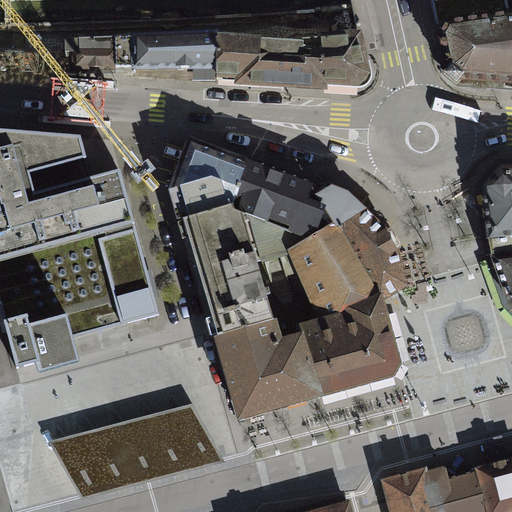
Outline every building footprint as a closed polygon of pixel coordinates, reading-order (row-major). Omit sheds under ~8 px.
[(484,3),(483,0),(445,0),(429,3),(430,11),(432,20),(485,12),(484,3)] [(511,9),(485,12),(432,20),(444,70),(456,82),(509,88),(511,57),(511,9)] [(363,72),(354,29),(276,38),(211,37),(213,67),(214,81),(352,82),(363,72)] [(213,67),(211,37),(123,40),(124,69),(213,67)] [(124,69),(123,40),(59,40),(59,49),(69,50),(69,70),(124,69)] [(0,314),(14,370),(163,328),(120,171),(35,194),(30,175),(84,158),(80,136),(0,131),(0,314)] [(166,194),(173,224),(232,205),(223,197),(236,164),(184,146),(166,194)] [(223,197),(232,205),(279,229),(296,237),(316,212),(302,187),(236,164),(223,197)] [(511,242),(511,169),(484,184),(498,243),(511,242)] [(498,243),(484,184),(456,199),(457,265),(500,257),(498,243)] [(316,212),(296,237),(324,226),(378,304),(400,293),(389,244),(358,209),(324,185),(302,187),(316,212)] [(201,310),(211,342),(271,322),(249,258),(232,205),(173,224),(184,258),(201,310)] [(249,258),(286,248),(279,229),(232,205),(249,258)] [(286,248),(313,320),(378,304),(324,226),(296,237),(279,229),(286,248)] [(511,255),(500,257),(457,265),(511,332),(511,255)] [(313,320),(294,325),(297,332),(318,397),(390,381),(397,367),(378,304),(313,320)] [(318,397),(297,332),(276,339),(271,322),(211,342),(237,423),(318,397)] [(49,442),(82,497),(225,464),(192,404),(49,442)] [(382,478),(390,511),(511,511),(511,461),(497,466),(443,480),(439,463),(382,478)] [(308,511),(349,511),(347,502),(308,511)]
